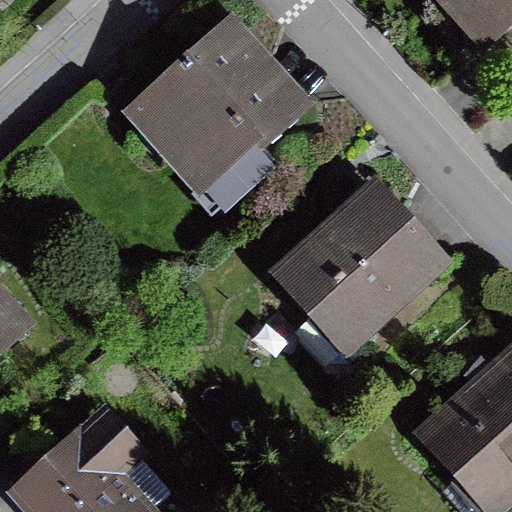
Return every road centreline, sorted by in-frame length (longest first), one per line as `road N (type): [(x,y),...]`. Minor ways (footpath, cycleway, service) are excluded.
road 1 (residential): [(289,0),(511,248)]
road 2 (residential): [(148,0),(0,133)]
